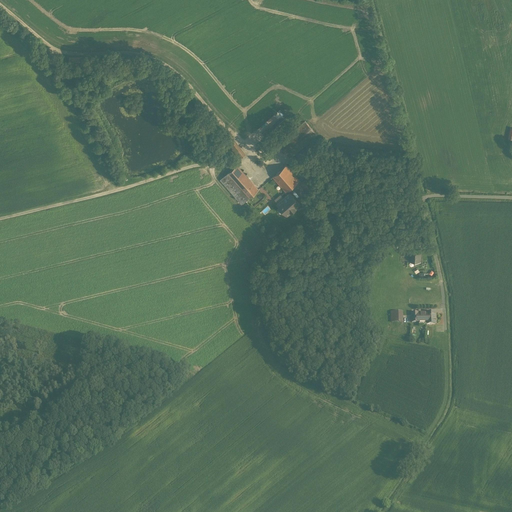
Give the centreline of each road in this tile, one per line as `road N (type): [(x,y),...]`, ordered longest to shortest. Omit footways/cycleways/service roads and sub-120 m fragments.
road 1 (track): [(0,4),(49,46),(141,55),(180,73),(253,154)]
road 2 (unclassified): [(511,197),(420,197),(445,321)]
